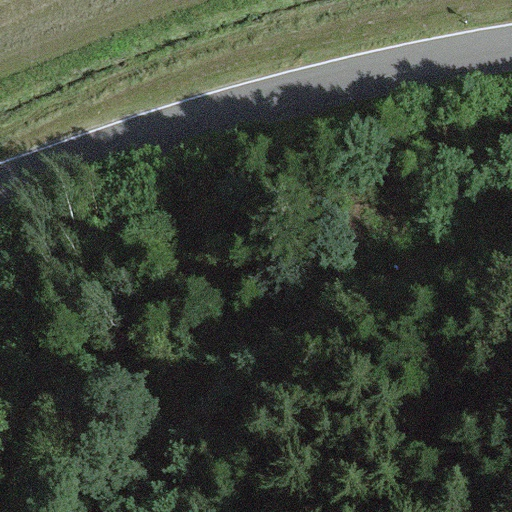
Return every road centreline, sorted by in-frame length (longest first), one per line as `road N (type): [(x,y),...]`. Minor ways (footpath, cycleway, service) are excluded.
road 1 (tertiary): [(511,45),(292,87),(0,184)]
road 2 (track): [(511,226),(341,300),(249,362),(174,438),(130,511)]
